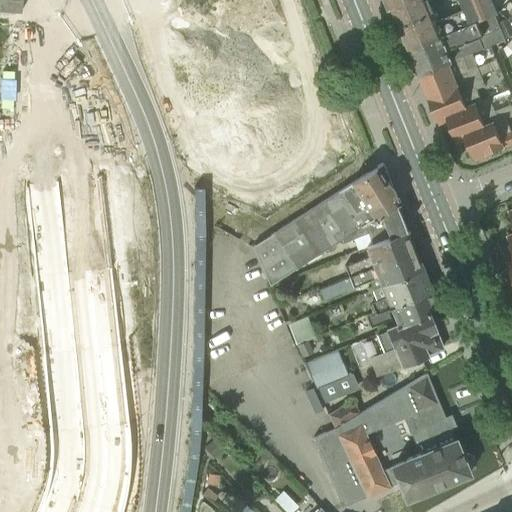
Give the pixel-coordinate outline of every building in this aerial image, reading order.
[(388,0),(392,9),(415,0),(388,0)] [(433,12),(428,0),(415,0),(392,9),(399,26),(433,12)] [(495,15),(498,13),(492,0),(460,0),(465,9),(471,24),(495,14),(495,15)] [(433,12),(399,26),(409,50),(471,24),(465,9),(437,20),(433,12)] [(498,23),(495,15),(495,14),(471,24),(409,50),(419,75),(449,62),(452,61),(473,52),(473,53),(489,46),(505,40),(505,39),(498,23)] [(511,28),(508,19),(498,23),(505,39),(511,35),(511,28)] [(428,97),(481,75),(477,66),(478,66),(473,53),(473,52),(452,61),(449,62),(419,75),(428,97)] [(428,97),(438,120),(447,116),(482,101),(477,88),(485,85),(481,75),(428,97)] [(490,98),(482,101),(447,116),(451,127),(449,130),(451,136),(455,137),(456,138),(465,135),(507,118),(511,116),(511,108),(511,105),(496,112),(490,98)] [(511,131),(507,118),(465,135),(474,157),(486,153),(486,154),(511,144),(511,131)] [(383,162),(383,163),(369,171),(253,246),(272,287),(351,235),(399,203),(383,162)] [(372,245),(410,230),(399,203),(351,235),(353,241),(368,235),(372,245)] [(345,267),(346,269),(335,273),(338,282),(351,276),(418,251),(410,230),(372,245),(373,245),(366,248),(370,257),(345,267)] [(373,289),(381,286),(382,287),(382,286),(423,270),(422,269),(425,268),(418,251),(351,276),(338,282),(320,289),(323,299),(370,281),(373,289)] [(424,273),(423,270),(382,286),(387,296),(371,303),(375,312),(375,314),(430,290),(428,285),(430,282),(427,275),(424,273)] [(197,273),(167,278),(169,291),(199,286),(197,273)] [(428,313),(427,310),(436,306),(439,303),(436,296),(433,296),(430,290),(375,314),(375,312),(366,316),(371,326),(391,319),(389,314),(392,312),(398,325),(428,313)] [(427,355),(426,354),(433,352),(427,335),(435,331),(428,313),(398,325),(376,334),(384,352),(394,348),(401,366),(427,355)] [(296,344),(315,336),(308,317),(289,324),(296,344)] [(314,353),(308,340),(297,346),(303,358),(314,353)] [(305,363),(315,388),(348,375),(337,350),(305,363)] [(201,380),(201,361),(181,360),(180,380),(201,380)] [(399,482),(406,499),(432,488),(437,490),(446,487),(448,482),(468,473),(468,471),(474,469),(476,462),(474,456),(467,453),(461,455),(455,439),(453,440),(439,404),(439,403),(427,373),(359,413),(359,412),(334,426),(335,427),(312,438),(335,489),(337,488),(345,506),(366,497),(399,482)] [(222,407),(213,398),(207,404),(216,413),(222,407)] [(334,426),(359,412),(351,400),(327,414),(334,426)] [(224,449),(214,438),(204,448),(214,458),(224,449)] [(207,483),(219,485),(221,475),(208,473),(207,483)] [(202,495),(212,503),(218,496),(208,488),(202,495)] [(200,503),(198,511),(215,511),(203,501),(200,503)]
